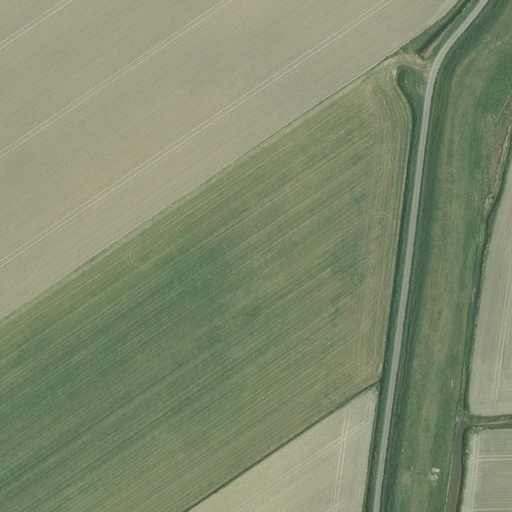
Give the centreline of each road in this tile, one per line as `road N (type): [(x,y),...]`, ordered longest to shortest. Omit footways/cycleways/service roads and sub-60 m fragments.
road 1 (unclassified): [(376,511),(428,92),(449,39),(484,0)]
road 2 (track): [(381,464),(464,471),(469,425),(511,425)]
